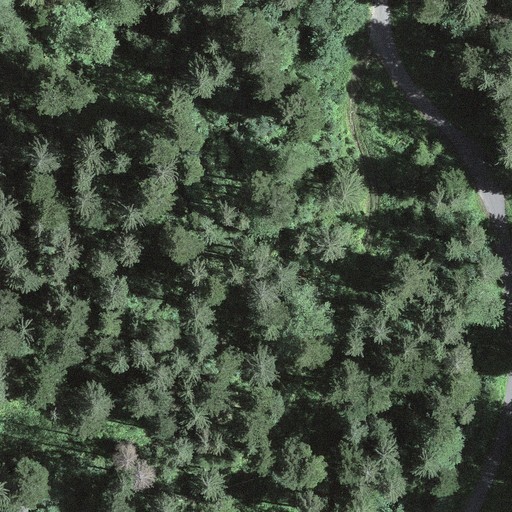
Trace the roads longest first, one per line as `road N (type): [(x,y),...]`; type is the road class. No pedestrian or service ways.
road 1 (track): [(219,511),(299,406),(354,294),(375,188),(352,107),(364,60),(385,33)]
road 2 (track): [(511,256),(468,152),(388,48),(382,0)]
